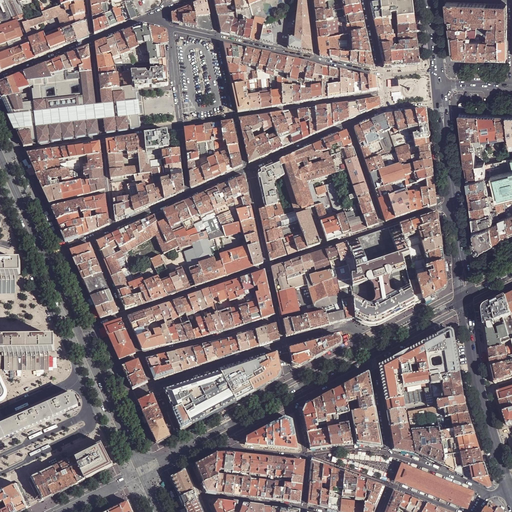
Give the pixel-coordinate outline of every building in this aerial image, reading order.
[(4,0),(0,0),(0,20),(2,27),(14,22),(4,0)] [(17,0),(4,0),(14,22),(17,21),(25,19),(18,2),(17,0)] [(122,3),(121,0),(110,0),(111,3),(113,11),(117,9),(119,8),(118,5),(122,3)] [(205,0),(199,2),(193,5),(195,13),(195,15),(195,18),(209,16),(205,0)] [(233,0),(234,1),(234,2),(235,6),(236,12),(236,13),(245,12),(244,10),(250,8),(249,5),(246,0),(233,0)] [(305,0),(300,0),(298,0),(297,12),(308,15),(307,11),(306,2),(305,0)] [(314,7),(315,12),(325,11),(325,12),(329,11),(328,1),(324,2),(323,0),(315,0),(313,0),(314,7)] [(334,0),(328,1),(329,11),(332,11),(336,10),(343,8),(360,5),(359,0),(334,0)] [(391,19),(390,15),(396,14),(397,19),(399,18),(414,17),(413,10),(411,0),(403,0),(370,4),(374,21),(390,19),(391,19)] [(136,17),(134,9),(130,1),(125,2),(125,4),(126,6),(130,20),(133,19),(136,17)] [(84,8),(83,2),(74,3),(75,6),(71,6),(70,3),(67,4),(64,5),(66,12),(71,10),(73,16),(73,17),(85,14),(84,8)] [(448,13),(448,18),(467,19),(467,21),(469,21),(471,21),(472,21),(472,22),(486,22),(487,4),(463,3),(446,2),(448,13)] [(112,27),(118,25),(113,11),(111,3),(109,3),(107,4),(106,4),(102,5),(91,8),(92,13),(93,21),(93,23),(106,18),(109,28),(112,27)] [(507,4),(487,4),(486,22),(486,24),(494,24),(494,28),(489,28),(488,36),(498,37),(507,37),(507,31),(507,13),(507,4)] [(23,24),(27,36),(28,37),(30,36),(32,35),(29,28),(58,17),(62,28),(71,25),(69,19),(66,12),(64,5),(61,6),(44,12),(42,13),(44,19),(27,23),(23,24)] [(179,24),(183,25),(183,18),(190,16),(190,15),(191,15),(192,15),(192,13),(195,13),(193,5),(171,14),(172,23),(179,24)] [(361,9),(360,5),(343,8),(345,17),(362,14),(361,9)] [(226,6),(215,8),(217,13),(218,18),(228,17),(227,14),(228,14),(227,13),(227,9),(226,7),(226,6)] [(250,8),(244,10),(245,12),(245,18),(246,21),(253,22),(254,20),(250,8)] [(124,22),(120,10),(117,11),(117,9),(113,11),(118,25),(122,23),(124,22)] [(315,19),(316,24),(326,22),(326,21),(334,19),(332,11),(329,11),(325,12),(325,11),(315,12),(315,19)] [(245,12),(236,13),(237,20),(238,22),(239,22),(242,23),(242,18),(245,18),(245,12)] [(288,38),(288,49),(294,50),(300,52),(302,37),(311,38),(309,27),(308,15),(297,12),(294,38),(288,38)] [(25,19),(27,23),(44,19),(42,13),(25,19)] [(228,17),(218,18),(221,34),(226,35),(229,36),(232,21),(236,22),(238,22),(237,20),(236,13),(227,13),(228,14),(227,14),(228,17)] [(71,18),(69,19),(71,25),(76,23),(77,26),(86,23),(85,18),(85,14),(73,17),(71,18)] [(317,35),(318,39),(328,38),(328,39),(366,31),(365,25),(363,18),(362,14),(345,17),(338,19),(334,19),(326,21),(326,22),(316,24),(316,26),(317,35)] [(191,27),(197,28),(195,18),(195,15),(192,15),(191,15),(190,15),(190,16),(183,18),(183,25),(191,27)] [(205,30),(211,32),(212,32),(213,31),(209,16),(195,18),(197,28),(205,30)] [(399,21),(401,21),(402,26),(415,25),(414,20),(414,17),(399,18),(399,21)] [(106,18),(93,23),(94,35),(103,31),(109,28),(106,18)] [(239,26),(237,37),(241,38),(243,39),(246,23),(246,22),(246,21),(245,18),(242,18),(242,23),(239,22),(239,26)] [(264,20),(254,18),(254,20),(253,22),(249,40),(260,42),(263,26),(264,20)] [(467,19),(448,18),(449,22),(449,26),(467,27),(467,21),(467,19)] [(375,25),(376,30),(391,28),(390,19),(374,21),(375,25)] [(0,45),(7,43),(22,38),(23,37),(17,21),(14,22),(2,27),(0,27),(0,45)] [(27,36),(23,24),(17,21),(23,37),(27,36)] [(232,21),(229,36),(233,36),(237,37),(239,26),(236,25),(236,22),(232,21)] [(253,22),(246,21),(246,22),(246,23),(243,39),(247,39),(249,40),(253,22)] [(467,21),(467,27),(449,26),(450,30),(450,35),(467,35),(468,36),(471,36),(476,36),(476,28),(472,27),(472,30),(470,30),(471,26),(469,25),(469,21),(467,21)] [(87,37),(86,23),(77,26),(72,28),(77,41),(83,39),(87,37)] [(263,26),(260,42),(266,44),(272,45),(273,37),(266,36),(266,25),(264,24),(263,26)] [(415,29),(415,25),(402,26),(397,27),(398,36),(416,33),(415,29)] [(73,43),(77,41),(72,28),(62,31),(67,45),(73,43)] [(152,28),(149,28),(150,29),(152,46),(164,44),(167,44),(166,31),(157,29),(152,28)] [(377,34),(378,38),(392,36),(391,28),(376,30),(377,34)] [(476,28),(476,36),(480,36),(480,40),(488,41),(488,36),(489,28),(486,28),(476,28)] [(61,29),(48,34),(50,37),(56,34),(56,33),(62,30),(61,29)] [(152,46),(150,29),(145,29),(141,29),(138,29),(134,30),(132,31),(144,63),(165,60),(164,47),(153,48),(152,46)] [(60,48),(67,45),(62,31),(62,30),(56,33),(56,34),(50,37),(48,34),(45,35),(44,35),(46,41),(51,52),(60,48)] [(122,34),(129,51),(133,64),(144,63),(132,31),(132,30),(127,32),(122,34)] [(367,36),(366,31),(328,39),(330,52),(340,53),(350,53),(359,54),(364,54),(371,54),(370,49),(367,36)] [(416,37),(416,33),(398,36),(399,44),(417,42),(416,37)] [(44,34),(40,35),(44,45),(46,54),(51,52),(46,41),(44,35),(45,35),(44,34)] [(133,64),(129,51),(122,34),(117,36),(113,38),(120,56),(123,66),(125,73),(131,72),(136,71),(133,64)] [(43,55),(46,54),(44,45),(40,35),(37,37),(31,39),(29,40),(30,42),(30,44),(36,58),(43,55)] [(467,57),(467,40),(467,35),(450,35),(451,39),(453,57),(458,57),(467,57)] [(379,43),(379,47),(393,45),(394,45),(395,45),(394,36),(392,36),(378,38),(379,43)] [(302,37),(300,52),(305,53),(313,54),(311,38),(302,37)] [(507,37),(498,37),(498,41),(499,59),(507,59),(507,47),(507,37)] [(9,48),(23,42),(22,38),(7,43),(9,48)] [(110,39),(105,40),(111,56),(112,58),(120,56),(113,38),(110,39)] [(326,57),(330,58),(330,52),(328,39),(328,38),(318,39),(319,45),(320,56),(322,56),(326,57)] [(110,56),(111,56),(105,40),(100,43),(95,45),(97,57),(110,56)] [(473,58),(479,58),(480,40),(476,40),(471,40),(467,40),(467,57),(473,58)] [(488,41),(480,40),(479,58),(483,58),(486,58),(488,41)] [(499,59),(498,41),(488,41),(486,58),(493,58),(499,59)] [(20,45),(24,44),(23,42),(9,48),(10,51),(21,47),(20,45)] [(417,42),(399,44),(399,48),(394,49),(395,54),(403,53),(418,51),(417,46),(417,42)] [(0,45),(0,55),(10,51),(9,48),(7,43),(0,45)] [(30,44),(21,48),(27,62),(32,59),(36,58),(30,44)] [(223,44),(226,58),(233,60),(232,46),(227,45),(223,44)] [(392,67),(390,55),(390,54),(395,54),(394,49),(394,48),(393,48),(393,45),(379,47),(381,52),(384,68),(387,68),(392,67)] [(21,47),(10,51),(16,66),(22,64),(27,62),(21,48),(21,47)] [(84,50),(77,52),(82,63),(90,60),(89,52),(88,48),(84,50)] [(241,48),(238,48),(239,61),(241,61),(243,62),(246,49),(241,48)] [(250,50),(246,49),(243,62),(242,68),(250,69),(254,51),(250,50)] [(10,51),(0,55),(0,69),(1,72),(10,69),(16,66),(10,51)] [(258,52),(254,51),(250,69),(259,68),(262,53),(258,52)] [(418,51),(403,53),(405,66),(420,65),(419,57),(418,54),(418,51)] [(72,54),(67,56),(73,70),(76,69),(79,69),(83,68),(82,63),(77,52),(72,54)] [(337,60),(340,61),(340,53),(330,52),(330,58),(337,60)] [(267,71),(271,55),(266,54),(262,53),(259,68),(258,72),(261,72),(266,74),(267,71)] [(346,62),(350,63),(350,53),(340,53),(340,61),(346,62)] [(356,64),(359,65),(359,54),(350,53),(350,63),(356,64)] [(405,66),(403,53),(395,54),(390,54),(390,55),(392,67),(399,67),(405,66)] [(373,63),(371,54),(364,54),(366,66),(368,67),(374,68),(373,63)] [(274,56),(271,55),(267,71),(266,74),(269,75),(274,76),(279,57),(274,56)] [(64,58),(61,59),(66,72),(73,70),(67,56),(64,58)] [(98,64),(98,70),(115,67),(114,65),(113,65),(110,56),(97,57),(98,64)] [(120,56),(112,58),(114,65),(115,67),(120,66),(123,66),(120,56)] [(282,58),(279,57),(274,76),(277,77),(282,78),(283,79),(284,75),(288,59),(282,58)] [(243,62),(241,61),(239,61),(233,60),(226,58),(227,62),(228,64),(239,67),(242,68),(243,62)] [(56,61),(52,62),(57,74),(66,72),(61,59),(56,61)] [(291,60),(288,59),(284,75),(288,76),(287,80),(290,81),(294,60),(291,60)] [(91,66),(90,60),(82,63),(83,68),(79,69),(79,72),(80,72),(80,75),(91,73),(91,66)] [(144,63),(133,64),(136,71),(131,72),(132,86),(134,86),(134,88),(167,87),(168,86),(167,72),(165,60),(144,63)] [(297,61),(294,60),(290,81),(292,81),(297,83),(297,81),(298,77),(299,73),(301,62),(297,61)] [(48,64),(46,65),(50,76),(57,74),(52,62),(48,64)] [(305,63),(301,62),(299,73),(306,75),(308,63),(305,63)] [(312,64),(308,63),(306,75),(305,80),(312,82),(312,81),(316,65),(312,64)] [(229,72),(230,76),(245,75),(247,74),(246,69),(242,68),(239,67),(228,64),(229,72)] [(30,88),(19,90),(21,95),(46,90),(54,89),(71,88),(79,87),(80,93),(93,91),(93,86),(92,77),(91,73),(80,75),(80,72),(79,72),(77,72),(76,69),(73,70),(66,72),(57,74),(50,76),(46,65),(33,70),(24,74),(27,82),(30,88)] [(316,65),(312,81),(317,82),(319,83),(322,83),(322,77),(321,67),(318,66),(316,65)] [(99,74),(99,77),(116,74),(115,67),(98,70),(99,74)] [(334,69),(329,68),(329,79),(332,80),(340,81),(340,80),(340,71),(334,69)] [(258,80),(270,78),(269,75),(266,74),(261,72),(258,72),(257,71),(257,72),(258,79),(258,80)] [(125,73),(123,73),(124,87),(131,86),(132,86),(131,72),(125,73)] [(306,75),(299,73),(298,77),(300,77),(299,82),(297,81),(297,83),(301,84),(301,85),(304,86),(305,80),(306,75)] [(19,76),(14,78),(18,90),(19,90),(30,88),(27,82),(24,74),(19,76)] [(101,91),(119,88),(118,74),(116,74),(99,77),(100,86),(101,91)] [(232,82),(232,86),(246,84),(245,81),(246,81),(245,75),(230,76),(232,82)] [(274,76),(269,75),(270,78),(271,92),(278,91),(277,77),(274,76)] [(363,76),(360,75),(361,83),(362,93),(369,92),(368,77),(363,76)] [(379,90),(377,79),(372,78),(368,77),(369,92),(379,90)] [(21,95),(19,90),(18,90),(14,78),(10,79),(7,80),(13,97),(21,95)] [(271,92),(270,78),(258,80),(259,93),(271,92)] [(292,87),(292,81),(290,81),(287,80),(283,79),(282,78),(282,87),(292,87)] [(246,81),(245,81),(246,84),(247,94),(252,93),(252,96),(259,95),(259,93),(258,80),(258,79),(253,80),(246,81)] [(0,95),(2,99),(4,99),(13,97),(7,80),(2,83),(0,83),(0,95)] [(318,86),(317,86),(317,82),(312,81),(312,82),(311,87),(311,88),(311,90),(310,101),(316,100),(322,99),(322,84),(322,83),(319,83),(318,86)] [(246,84),(232,86),(235,98),(238,113),(250,111),(247,94),(246,84)] [(310,101),(311,90),(304,90),(304,86),(301,85),(301,88),(300,103),(305,102),(310,101)] [(335,97),(341,96),(340,85),(332,86),(331,86),(329,86),(328,86),(327,87),(328,99),(335,97)] [(102,96),(101,96),(101,97),(102,102),(103,109),(103,112),(104,118),(104,123),(105,130),(106,130),(115,128),(118,128),(119,128),(126,127),(128,126),(130,126),(135,125),(137,125),(136,117),(136,115),(134,105),(134,102),(133,94),(132,92),(131,86),(124,87),(119,88),(101,91),(102,96)] [(289,105),(292,104),(292,87),(282,87),(282,91),(283,106),(289,105)] [(296,103),(300,103),(301,88),(292,87),(292,104),(296,103)] [(13,97),(4,99),(7,105),(11,114),(18,130),(19,133),(21,137),(23,142),(24,143),(29,142),(36,141),(39,141),(44,140),(48,139),(51,139),(56,138),(61,137),(63,137),(69,136),(73,135),(76,135),(81,134),(86,133),(88,133),(98,131),(97,123),(97,118),(96,112),(96,109),(95,104),(94,95),(93,91),(80,93),(80,95),(72,96),(71,88),(54,89),(55,98),(47,99),(46,90),(21,95),(13,97)] [(283,106),(282,91),(278,91),(271,92),(272,107),(278,106),(283,106)] [(272,107),(271,92),(259,93),(259,95),(261,109),(267,108),(272,107)] [(261,109),(259,95),(252,96),(252,93),(247,94),(250,111),(257,110),(261,109)] [(365,101),(367,112),(374,108),(380,106),(379,98),(365,101)] [(357,102),(360,115),(364,113),(367,112),(365,101),(357,102)] [(347,103),(349,120),(355,117),(360,115),(357,102),(347,103)] [(337,105),(339,124),(344,122),(349,120),(347,103),(337,105)] [(321,107),(315,108),(316,121),(317,133),(323,131),(328,129),(327,116),(326,107),(321,107)] [(303,110),(298,111),(299,120),(305,120),(306,123),(309,122),(309,121),(308,109),(303,110)] [(425,110),(414,111),(416,122),(417,122),(418,126),(427,125),(426,117),(425,110)] [(288,112),(290,119),(293,118),(294,121),(293,121),(293,123),(295,122),(296,126),(300,124),(299,120),(298,111),(293,112),(288,112)] [(410,112),(404,113),(409,136),(417,135),(416,128),(418,128),(418,126),(417,122),(416,122),(414,111),(410,112)] [(285,113),(283,113),(288,127),(290,126),(292,125),(290,119),(288,112),(285,113)] [(275,128),(276,132),(277,135),(283,148),(288,146),(293,144),(288,129),(288,127),(283,113),(278,114),(270,115),(275,128)] [(409,149),(407,142),(410,141),(409,136),(404,113),(399,113),(394,114),(399,131),(390,134),(391,136),(395,149),(396,152),(399,164),(400,164),(402,163),(412,160),(411,160),(410,157),(409,149)] [(465,113),(460,113),(460,119),(462,135),(463,137),(473,136),(470,114),(465,113)] [(389,131),(390,134),(399,131),(394,114),(390,114),(384,115),(389,128),(390,130),(389,131)] [(474,114),(470,114),(473,136),(473,138),(482,137),(479,114),(474,114)] [(486,114),(479,114),(482,137),(482,139),(485,139),(500,137),(497,114),(495,114),(486,114)] [(501,114),(497,114),(500,137),(510,135),(507,115),(501,114)] [(264,116),(258,117),(263,129),(264,132),(265,132),(275,128),(270,115),(264,116)] [(376,118),(371,121),(377,136),(389,131),(390,130),(389,128),(384,115),(376,118)] [(135,125),(130,126),(131,130),(140,128),(139,116),(136,117),(137,125),(135,125)] [(240,120),(243,135),(251,134),(263,129),(258,117),(254,118),(249,119),(243,120),(240,120)] [(228,122),(221,123),(223,139),(224,147),(227,147),(231,146),(238,145),(236,138),(233,121),(228,122)] [(313,135),(317,133),(316,121),(309,121),(309,122),(310,136),(313,135)] [(366,123),(359,126),(368,147),(361,148),(362,153),(365,160),(384,153),(385,153),(380,142),(377,136),(371,121),(366,123)] [(300,124),(303,139),(307,138),(310,136),(309,122),(306,123),(300,124)] [(223,139),(221,123),(217,124),(212,124),(214,141),(223,139)] [(208,125),(204,126),(206,142),(214,141),(212,124),(208,125)] [(299,141),(303,139),(300,124),(296,126),(295,126),(294,127),(293,127),(291,128),(288,129),(293,144),(299,141)] [(427,125),(418,126),(418,128),(416,128),(417,135),(409,136),(410,141),(414,141),(415,147),(415,148),(418,148),(429,146),(429,141),(427,129),(427,125)] [(199,127),(195,127),(197,142),(198,154),(198,156),(199,159),(206,156),(207,155),(207,151),(206,142),(204,126),(199,127)] [(357,127),(354,128),(357,138),(361,148),(368,147),(359,126),(357,127)] [(190,128),(184,129),(185,136),(186,144),(197,142),(195,127),(190,128)] [(275,128),(265,132),(266,135),(266,136),(276,132),(275,128)] [(342,134),(338,135),(343,148),(348,146),(352,145),(346,131),(342,134)] [(380,142),(385,153),(384,153),(385,155),(386,155),(396,152),(395,149),(391,136),(390,134),(389,131),(377,136),(380,142)] [(162,132),(157,133),(159,149),(169,148),(168,142),(167,132),(162,132)] [(264,132),(253,137),(254,140),(266,135),(265,132),(264,132)] [(19,133),(18,134),(24,147),(30,146),(29,142),(24,143),(23,142),(21,137),(19,133)] [(150,134),(144,135),(146,149),(146,150),(158,149),(159,149),(157,133),(150,134)] [(245,143),(249,163),(257,160),(260,158),(257,150),(258,149),(254,140),(253,137),(251,134),(243,135),(245,143)] [(141,136),(137,136),(139,154),(139,155),(142,155),(142,149),(146,149),(144,135),(141,136)] [(266,135),(254,140),(258,149),(257,150),(260,158),(268,155),(274,152),(268,139),(266,136),(266,135)] [(277,135),(268,139),(274,152),(279,150),(283,148),(277,135)] [(330,139),(323,142),(327,152),(327,154),(335,173),(346,170),(343,163),(345,162),(348,161),(344,150),(343,148),(338,135),(330,139)] [(132,137),(126,138),(128,152),(128,154),(128,156),(128,159),(139,158),(139,155),(139,154),(137,136),(132,137)] [(464,149),(475,147),(473,138),(473,136),(463,137),(464,149)] [(482,137),(473,138),(475,147),(475,151),(484,149),(483,144),(482,139),(482,137)] [(120,139),(116,140),(117,152),(117,155),(122,155),(128,154),(128,152),(126,138),(120,139)] [(223,139),(214,141),(216,151),(220,149),(224,147),(223,139)] [(112,140),(107,141),(107,148),(108,155),(117,155),(117,152),(116,140),(112,140)] [(206,142),(207,151),(213,150),(214,152),(216,151),(214,141),(206,142)] [(96,143),(91,144),(92,156),(101,154),(101,151),(100,142),(96,143)] [(197,142),(186,144),(187,150),(187,156),(198,154),(197,142)] [(317,144),(312,146),(315,153),(321,152),(327,152),(323,142),(317,144)] [(87,144),(83,145),(84,157),(85,157),(92,156),(91,144),(87,144)] [(78,146),(75,146),(77,158),(84,157),(83,145),(78,146)] [(231,148),(228,149),(228,151),(230,157),(240,154),(238,148),(238,145),(231,146),(231,148)] [(71,147),(68,147),(70,159),(77,158),(75,146),(71,147)] [(299,152),(296,154),(299,165),(302,164),(303,165),(305,173),(307,172),(310,181),(311,181),(335,174),(335,173),(327,154),(327,152),(321,152),(315,153),(312,146),(308,148),(299,152)] [(429,146),(418,148),(420,155),(430,153),(430,149),(429,146)] [(64,148),(61,148),(63,160),(70,159),(68,147),(64,148)] [(415,147),(409,149),(410,157),(420,155),(418,148),(415,148),(415,147)] [(465,158),(466,164),(477,163),(477,162),(476,157),(475,151),(475,147),(464,149),(465,158)] [(61,148),(51,150),(53,161),(59,161),(63,160),(61,148)] [(159,149),(158,149),(159,154),(148,155),(149,162),(161,160),(160,152),(162,151),(169,151),(169,149),(169,148),(159,149)] [(161,160),(163,160),(164,160),(180,157),(180,153),(179,149),(169,151),(162,151),(160,152),(161,160)] [(221,153),(220,149),(216,151),(214,152),(214,154),(216,153),(216,154),(218,154),(219,158),(222,157),(221,153)] [(350,149),(344,150),(348,161),(356,158),(355,153),(353,149),(350,149)] [(476,157),(485,156),(484,149),(475,151),(476,157)] [(42,152),(27,154),(29,159),(32,165),(53,161),(51,150),(42,152)] [(213,150),(207,151),(207,155),(206,156),(213,179),(217,177),(221,176),(216,159),(214,154),(214,152),(213,150)] [(223,157),(227,173),(230,171),(233,170),(230,157),(228,151),(221,153),(222,157),(223,157)] [(385,155),(380,157),(384,169),(399,164),(396,152),(386,155),(385,155)] [(214,154),(216,159),(221,176),(224,174),(227,173),(223,157),(222,157),(219,158),(218,154),(216,154),(216,153),(214,154)] [(412,160),(413,164),(421,162),(431,160),(431,155),(430,153),(420,155),(410,157),(411,160),(412,160)] [(92,156),(85,157),(87,168),(84,169),(85,172),(103,170),(102,161),(101,154),(92,156)] [(117,155),(108,155),(108,158),(110,169),(110,171),(124,169),(125,177),(125,176),(134,176),(143,175),(151,173),(151,169),(150,166),(149,162),(148,155),(147,154),(146,154),(144,154),(142,155),(139,155),(139,158),(140,166),(124,168),(122,155),(117,155)] [(198,154),(187,156),(188,159),(188,163),(194,161),(199,159),(198,156),(198,154)] [(240,154),(230,157),(233,170),(238,168),(242,166),(240,154)] [(283,159),(279,161),(279,162),(284,175),(283,176),(284,176),(294,210),(296,209),(297,212),(307,208),(314,206),(315,206),(315,205),(318,204),(317,199),(311,181),(310,181),(307,172),(305,173),(303,165),(300,166),(299,165),(296,154),(283,159)] [(206,156),(199,159),(201,167),(205,182),(210,180),(213,179),(206,156)] [(511,169),(511,156),(502,158),(503,160),(486,163),(487,172),(487,173),(487,176),(491,175),(511,169)] [(63,160),(59,161),(53,161),(32,165),(33,169),(36,175),(70,170),(70,171),(84,169),(87,168),(85,157),(84,157),(77,158),(70,159),(63,160)] [(180,157),(164,160),(165,167),(181,165),(180,160),(180,157)] [(367,167),(369,173),(384,169),(380,157),(365,162),(367,167)] [(368,194),(361,173),(358,164),(356,158),(348,161),(345,162),(347,170),(356,194),(357,198),(368,194)] [(161,160),(149,162),(150,166),(151,169),(158,168),(163,167),(165,167),(164,160),(163,160),(161,160)] [(421,162),(413,164),(415,173),(432,168),(432,167),(432,166),(431,160),(421,162)] [(194,161),(188,163),(189,169),(189,174),(194,171),(196,170),(194,161)] [(486,163),(486,161),(477,162),(477,163),(478,174),(478,175),(487,173),(487,172),(486,163)] [(278,205),(276,198),(278,197),(277,193),(275,193),(273,182),(276,180),(275,178),(280,177),(280,178),(284,176),(283,176),(284,175),(279,162),(269,167),(261,171),(258,176),(262,191),(265,208),(278,205)] [(466,164),(467,177),(473,176),(477,175),(478,175),(478,174),(477,163),(466,164)] [(372,182),(375,190),(390,186),(405,181),(404,177),(403,167),(403,166),(400,167),(400,164),(399,164),(384,169),(369,173),(372,182)] [(165,167),(166,174),(172,173),(182,171),(181,167),(181,165),(165,167)] [(196,170),(194,171),(198,186),(202,184),(205,182),(201,167),(196,170)] [(154,186),(161,184),(160,180),(159,175),(158,168),(151,169),(151,173),(154,186)] [(413,184),(416,182),(419,182),(426,179),(433,177),(433,172),(432,168),(415,173),(413,174),(411,175),(404,177),(405,181),(405,186),(413,184)] [(70,170),(36,175),(41,186),(43,190),(51,188),(50,184),(59,182),(63,181),(73,179),(73,178),(85,177),(85,172),(84,169),(70,171),(70,170)] [(124,169),(110,171),(110,175),(111,179),(125,177),(124,169)] [(511,169),(491,175),(493,183),(494,183),(495,192),(497,201),(503,199),(511,197),(511,196),(511,169)] [(182,171),(172,173),(173,178),(173,184),(175,184),(176,195),(178,194),(184,192),(183,185),(182,171)] [(190,181),(191,189),(198,186),(194,171),(189,174),(190,181)] [(151,173),(143,175),(150,207),(155,205),(158,203),(154,186),(151,173)] [(87,195),(98,192),(95,181),(104,180),(103,177),(103,175),(90,176),(91,181),(89,181),(81,183),(84,195),(87,195)] [(143,175),(134,176),(136,182),(135,182),(136,184),(139,197),(131,200),(131,202),(133,210),(135,213),(139,211),(146,208),(150,207),(143,175)] [(235,180),(240,197),(248,193),(247,186),(244,176),(240,178),(235,180)] [(487,184),(486,176),(478,178),(474,179),(468,180),(468,185),(469,189),(487,184)] [(433,177),(426,179),(427,189),(428,192),(435,191),(434,183),(433,177)] [(173,178),(160,180),(161,184),(165,200),(171,197),(176,195),(175,184),(173,184),(173,178)] [(73,179),(63,181),(64,183),(59,184),(59,182),(50,184),(51,188),(43,190),(44,193),(45,196),(60,192),(59,186),(60,186),(69,184),(74,183),(73,179)] [(426,179),(419,182),(420,189),(427,189),(426,179)] [(104,180),(95,181),(98,192),(105,190),(105,187),(104,180)] [(231,182),(228,183),(233,200),(240,197),(235,180),(231,182)] [(338,181),(316,188),(317,195),(328,191),(340,187),(338,181)] [(405,181),(390,186),(393,195),(396,195),(396,197),(407,193),(405,186),(405,181)] [(69,184),(72,198),(77,197),(84,195),(81,183),(81,182),(74,183),(69,184)] [(221,186),(216,188),(220,196),(222,195),(227,206),(227,207),(234,203),(233,200),(228,183),(221,186)] [(489,193),(495,192),(494,183),(493,183),(487,184),(489,193)] [(60,192),(62,201),(68,199),(72,198),(69,184),(60,186),(59,186),(60,192)] [(133,185),(133,184),(127,185),(130,197),(131,200),(139,197),(136,184),(133,185)] [(154,186),(158,203),(162,201),(165,200),(161,184),(154,186)] [(489,193),(487,184),(469,189),(469,194),(470,198),(489,193)] [(377,196),(378,200),(388,197),(393,195),(390,186),(375,190),(377,196)] [(328,191),(335,213),(343,210),(342,209),(347,207),(340,187),(328,191)] [(211,191),(206,193),(214,211),(227,206),(222,195),(220,196),(216,188),(211,191)] [(418,189),(419,191),(414,192),(416,211),(421,210),(423,209),(420,189),(418,189)] [(427,189),(420,189),(423,209),(427,208),(429,207),(428,192),(427,189)] [(435,191),(428,192),(429,207),(436,205),(435,196),(435,191)] [(60,192),(45,196),(49,204),(57,202),(62,201),(60,192)] [(414,192),(407,193),(410,214),(413,212),(416,211),(414,192)] [(214,211),(206,193),(199,196),(192,199),(200,217),(214,211)] [(240,197),(243,205),(244,209),(251,207),(250,202),(249,198),(248,193),(240,197)] [(388,197),(395,218),(405,215),(410,214),(407,193),(396,197),(396,195),(393,195),(388,197)] [(470,202),(471,207),(489,203),(490,203),(490,202),(489,193),(470,198),(470,202)] [(368,194),(357,198),(359,203),(359,204),(360,207),(371,203),(370,199),(368,194)] [(105,195),(93,198),(94,203),(106,200),(106,197),(105,195)] [(128,197),(113,200),(114,204),(114,208),(124,204),(129,203),(128,197)] [(240,197),(233,200),(234,203),(236,208),(243,205),(240,197)] [(381,207),(386,222),(389,220),(395,218),(388,197),(378,200),(381,207)] [(511,202),(511,197),(503,199),(507,216),(511,214),(511,202)] [(89,199),(84,200),(86,212),(91,211),(91,212),(96,211),(94,203),(93,198),(89,199)] [(320,198),(317,199),(318,204),(315,205),(315,206),(314,206),(319,218),(326,216),(322,203),(320,198)] [(187,201),(184,202),(191,218),(194,225),(198,234),(201,233),(200,230),(205,228),(201,219),(200,217),(192,199),(187,201)] [(497,201),(495,201),(497,211),(499,219),(499,220),(507,216),(503,199),(497,201)] [(52,208),(52,209),(55,216),(57,221),(65,217),(78,214),(81,213),(83,213),(86,212),(84,200),(52,208)] [(106,200),(94,203),(96,211),(98,210),(107,208),(106,204),(106,200)] [(491,212),(497,211),(495,201),(490,202),(490,203),(489,203),(491,212)] [(124,204),(126,217),(132,215),(135,213),(133,210),(131,202),(129,203),(124,204)] [(179,205),(175,207),(182,222),(191,218),(184,202),(179,205)] [(234,203),(227,207),(230,212),(235,224),(240,223),(237,211),(236,210),(236,208),(234,203)] [(373,208),(371,203),(360,207),(359,204),(359,203),(355,205),(357,212),(361,210),(363,217),(364,217),(375,213),(373,208)] [(472,217),(491,212),(489,203),(471,207),(471,212),(472,217)] [(124,204),(114,208),(114,212),(116,222),(120,220),(126,217),(124,204)] [(262,223),(284,216),(280,204),(278,205),(265,208),(259,210),(260,217),(262,223)] [(361,230),(367,228),(364,217),(363,217),(360,218),(357,212),(355,205),(352,206),(347,207),(342,209),(343,210),(344,214),(351,233),(361,230)] [(227,206),(214,211),(216,213),(217,218),(230,212),(227,207),(227,206)] [(168,209),(164,211),(167,219),(170,227),(174,226),(182,222),(175,207),(168,209)] [(251,207),(244,209),(238,211),(237,211),(240,223),(254,219),(252,211),(251,207)] [(107,208),(98,210),(99,212),(91,214),(91,219),(97,217),(108,215),(107,211),(107,208)] [(82,227),(84,234),(87,233),(89,232),(86,220),(91,219),(91,214),(91,212),(91,211),(86,212),(83,213),(84,217),(85,220),(81,221),(82,227)] [(158,214),(154,216),(157,221),(158,223),(167,219),(164,211),(158,214)] [(214,211),(200,217),(201,219),(216,213),(214,211)] [(298,214),(296,215),(298,222),(302,232),(303,235),(308,248),(315,246),(320,244),(308,211),(298,214)] [(497,211),(491,212),(492,221),(499,219),(497,211)] [(230,212),(217,218),(221,227),(223,227),(235,224),(230,212)] [(275,223),(281,221),(283,228),(298,222),(296,215),(295,212),(284,216),(262,223),(263,229),(264,234),(277,229),(275,223)] [(437,212),(420,218),(423,227),(439,222),(438,214),(437,212)] [(482,225),(492,221),(491,212),(472,217),(473,222),(473,228),(482,225)] [(216,213),(201,219),(205,228),(207,231),(208,234),(223,228),(223,227),(221,227),(217,218),(216,213)] [(375,213),(364,217),(367,228),(378,224),(377,218),(375,213)] [(65,217),(57,221),(58,223),(60,228),(68,224),(80,221),(79,218),(78,214),(65,217)] [(347,235),(351,233),(344,214),(336,217),(343,236),(347,235)] [(108,215),(97,217),(98,229),(103,227),(110,224),(108,215)] [(150,218),(148,219),(151,226),(157,221),(154,216),(150,218)] [(499,220),(499,222),(502,238),(507,235),(510,234),(507,216),(499,220)] [(91,219),(86,220),(89,232),(92,232),(94,231),(98,229),(97,217),(91,219)] [(320,222),(327,241),(337,238),(343,236),(336,217),(320,222)] [(191,218),(182,222),(183,227),(184,229),(194,225),(191,218)] [(410,221),(413,232),(418,230),(418,229),(423,227),(420,218),(414,220),(410,221)] [(170,227),(167,219),(158,223),(157,221),(151,226),(145,230),(139,234),(140,237),(135,240),(131,242),(126,245),(119,248),(120,249),(121,251),(123,255),(156,236),(164,254),(174,250),(179,247),(176,240),(172,232),(170,227)] [(144,220),(141,222),(145,230),(151,226),(148,219),(144,220)] [(254,219),(240,223),(245,238),(257,234),(255,228),(254,222),(254,219)] [(68,224),(60,228),(61,231),(63,234),(69,230),(76,229),(82,227),(81,221),(80,221),(68,224)] [(404,223),(399,225),(400,228),(404,238),(409,236),(414,234),(413,232),(410,221),(404,223)] [(132,226),(130,227),(135,240),(140,237),(139,234),(145,230),(141,222),(139,223),(132,226)] [(265,240),(266,245),(280,240),(283,239),(293,235),(302,232),(298,222),(283,228),(277,229),(264,234),(265,240)] [(423,227),(418,229),(418,230),(419,236),(421,243),(440,237),(440,234),(439,226),(439,222),(423,227)] [(499,222),(490,225),(494,242),(499,239),(502,238),(499,222)] [(221,238),(215,239),(217,248),(220,255),(222,262),(226,276),(240,271),(254,266),(248,247),(247,243),(245,238),(240,223),(235,224),(223,227),(223,228),(225,237),(237,234),(242,248),(239,249),(226,253),(221,238)] [(194,225),(184,229),(187,236),(189,236),(190,237),(198,234),(194,225)] [(351,241),(349,242),(350,245),(359,242),(367,265),(397,255),(389,232),(400,228),(399,225),(391,228),(379,232),(369,235),(359,238),(351,241)] [(494,242),(490,225),(483,227),(474,230),(474,236),(476,247),(477,249),(478,249),(480,249),(485,246),(494,242)] [(76,229),(78,236),(81,235),(84,234),(82,227),(76,229)] [(127,228),(125,229),(131,242),(135,240),(130,227),(127,228)] [(176,230),(172,232),(176,240),(187,236),(184,229),(183,227),(176,230)] [(223,228),(208,234),(211,240),(215,239),(221,238),(225,237),(223,228)] [(352,258),(354,264),(355,270),(356,274),(353,275),(350,275),(351,296),(352,296),(352,299),(353,319),(354,319),(363,324),(368,325),(372,325),(377,325),(381,323),(405,310),(415,305),(409,283),(406,270),(402,257),(410,254),(407,248),(404,238),(400,228),(389,232),(397,255),(367,265),(359,242),(350,245),(350,247),(348,247),(352,258)] [(64,236),(66,240),(73,238),(78,236),(76,229),(69,230),(63,234),(64,236)] [(122,231),(119,232),(126,245),(131,242),(125,229),(122,231)] [(206,232),(211,250),(217,248),(215,239),(211,240),(208,234),(207,231),(205,231),(206,232)] [(116,233),(112,235),(116,241),(118,246),(119,248),(126,245),(119,232),(116,233)] [(198,234),(190,237),(193,245),(194,248),(194,249),(199,263),(200,265),(203,276),(208,274),(218,271),(216,264),(211,250),(206,232),(201,233),(198,234)] [(257,234),(245,238),(247,243),(250,242),(252,246),(259,244),(258,238),(257,234)] [(109,236),(106,238),(109,245),(116,241),(112,235),(109,236)] [(293,235),(283,239),(288,255),(294,253),(298,251),(293,238),(293,235)] [(303,235),(293,238),(298,251),(304,249),(308,248),(303,235)] [(187,236),(176,240),(179,247),(180,248),(193,245),(190,237),(189,236),(187,236)] [(409,236),(404,238),(407,248),(421,243),(419,236),(416,237),(415,236),(409,238),(409,236)] [(440,237),(421,243),(425,255),(442,249),(441,243),(440,237)] [(102,240),(97,242),(99,247),(101,252),(110,247),(109,245),(106,238),(102,240)] [(280,240),(266,245),(268,254),(270,260),(271,261),(286,256),(280,240)] [(116,241),(109,245),(110,247),(101,252),(103,257),(104,260),(114,255),(121,251),(120,249),(114,252),(113,249),(118,246),(116,241)] [(345,261),(352,258),(348,247),(348,245),(347,243),(341,245),(335,247),(340,259),(341,262),(345,261)] [(421,243),(407,248),(410,254),(411,259),(425,255),(421,243)] [(72,255),(74,259),(93,252),(90,244),(81,247),(70,251),(72,255)] [(259,244),(252,246),(248,247),(254,266),(257,265),(263,263),(262,258),(259,244)] [(340,259),(335,247),(330,248),(325,250),(329,263),(333,261),(340,259)] [(220,255),(217,248),(211,250),(216,264),(222,262),(220,255)] [(199,263),(194,249),(190,250),(189,250),(184,251),(190,269),(200,265),(199,263)] [(442,249),(425,255),(428,266),(443,261),(443,255),(442,249)] [(317,253),(310,255),(315,271),(330,265),(329,263),(325,250),(317,253)] [(123,255),(121,251),(114,255),(117,260),(124,257),(123,255)] [(76,262),(77,266),(97,260),(95,256),(93,252),(74,259),(76,262)] [(114,255),(104,260),(105,262),(107,268),(110,274),(111,277),(122,272),(119,265),(117,260),(114,255)] [(306,256),(300,258),(305,275),(307,285),(314,307),(325,312),(326,316),(329,326),(331,325),(339,323),(346,321),(342,302),(334,270),(332,270),(329,271),(316,274),(315,271),(310,255),(306,256)] [(413,263),(424,260),(426,267),(428,266),(425,255),(411,259),(413,263)] [(160,256),(151,260),(154,268),(156,267),(163,264),(160,256)] [(402,257),(406,270),(415,268),(413,263),(411,259),(402,257)] [(287,281),(298,277),(305,275),(300,258),(291,261),(284,264),(287,278),(287,281)] [(352,258),(345,261),(347,266),(348,265),(350,275),(353,275),(353,271),(355,270),(354,264),(352,258)] [(340,259),(333,261),(335,269),(342,267),(341,262),(340,259)] [(79,271),(80,273),(99,267),(98,264),(97,260),(77,266),(79,271)] [(423,269),(426,267),(424,260),(413,263),(415,268),(415,269),(415,271),(423,269)] [(428,266),(426,267),(426,269),(427,272),(428,275),(434,295),(444,289),(446,287),(446,285),(445,273),(443,261),(428,266)] [(0,276),(15,276),(21,276),(20,262),(15,262),(0,262),(0,276)] [(219,278),(226,276),(222,262),(216,264),(218,271),(208,274),(210,281),(219,278)] [(276,288),(277,293),(289,290),(289,286),(286,287),(284,279),(287,278),(284,264),(280,265),(272,268),(273,276),(276,288)] [(203,276),(200,265),(190,269),(196,286),(198,286),(206,283),(203,276)] [(330,265),(315,271),(316,274),(329,271),(332,270),(330,265)] [(342,302),(352,299),(352,296),(351,296),(350,275),(348,265),(347,266),(342,267),(335,269),(334,270),(342,302)] [(82,277),(83,279),(102,273),(101,270),(99,267),(80,273),(82,277)] [(181,268),(176,270),(177,273),(185,290),(190,288),(181,268)] [(415,268),(406,270),(409,283),(418,280),(417,278),(415,271),(415,269),(415,268)] [(423,269),(415,271),(417,278),(425,276),(423,269)] [(245,277),(240,279),(244,292),(245,297),(247,302),(248,304),(252,322),(257,321),(262,319),(259,306),(271,301),(269,290),(265,271),(259,273),(245,277)] [(112,278),(114,283),(118,292),(128,289),(127,287),(128,287),(127,285),(125,279),(122,272),(111,277),(112,278)] [(102,273),(83,279),(85,283),(86,287),(105,281),(103,277),(102,273)] [(177,273),(169,276),(170,278),(177,293),(185,290),(177,273)] [(307,285),(305,275),(298,277),(299,282),(288,286),(289,286),(289,290),(294,289),(307,285)] [(418,280),(423,301),(429,297),(434,295),(428,275),(425,276),(417,278),(418,280)] [(15,276),(0,276),(0,293),(16,293),(15,276)] [(158,276),(153,279),(162,298),(166,297),(167,296),(161,281),(158,276)] [(298,277),(287,281),(288,286),(299,282),(298,277)] [(170,278),(161,281),(167,296),(173,294),(177,293),(170,278)] [(153,279),(144,282),(152,301),(156,300),(162,298),(153,279)] [(235,281),(232,282),(237,299),(239,305),(247,302),(245,297),(244,292),(240,279),(235,281)] [(143,280),(128,285),(129,288),(131,291),(139,288),(142,293),(138,295),(142,305),(145,304),(150,302),(152,301),(144,282),(143,280)] [(409,283),(415,305),(420,302),(423,301),(418,280),(409,283)] [(105,281),(86,287),(89,293),(91,297),(109,291),(105,281)] [(229,299),(230,302),(237,299),(232,282),(227,284),(225,284),(229,299)] [(220,286),(216,287),(220,296),(218,297),(220,302),(229,299),(225,284),(220,286)] [(212,289),(209,290),(213,299),(214,304),(220,302),(218,297),(220,296),(216,287),(212,289)] [(128,289),(118,292),(120,297),(121,300),(133,296),(138,295),(142,293),(139,288),(131,291),(129,288),(128,289)] [(299,312),(294,289),(289,290),(277,293),(279,301),(281,312),(282,316),(299,312)] [(205,291),(202,292),(208,308),(213,307),(215,306),(214,304),(213,299),(209,290),(205,291)] [(93,302),(96,308),(114,302),(109,291),(91,297),(93,302)] [(198,294),(195,295),(201,311),(208,309),(208,308),(202,292),(198,294)] [(133,296),(137,306),(140,305),(142,305),(138,295),(133,296)] [(192,296),(188,297),(194,313),(201,311),(195,295),(192,296)] [(133,296),(121,300),(122,303),(125,310),(130,309),(137,306),(133,296)] [(184,298),(180,300),(186,314),(187,316),(194,314),(194,313),(188,297),(184,298)] [(499,301),(504,319),(511,316),(511,315),(506,297),(502,299),(499,301)] [(342,302),(346,321),(351,320),(353,319),(352,299),(342,302)] [(176,301),(173,302),(182,325),(189,322),(187,317),(187,316),(186,314),(180,300),(176,301)] [(271,301),(259,306),(262,319),(274,315),(272,307),(271,301)] [(495,303),(491,305),(495,322),(504,319),(499,301),(495,303)] [(97,311),(101,319),(110,316),(118,313),(114,302),(96,308),(97,311)] [(169,303),(166,305),(171,318),(172,321),(174,326),(175,327),(182,325),(173,302),(169,303)] [(239,305),(238,305),(239,307),(243,325),(248,324),(252,322),(248,304),(247,302),(239,305)] [(161,306),(159,307),(164,320),(166,325),(167,328),(173,327),(174,326),(172,321),(166,322),(166,320),(171,318),(166,305),(161,306)] [(491,305),(487,307),(485,308),(484,310),(484,312),(485,326),(492,323),(494,322),(495,322),(491,305)] [(152,309),(157,322),(160,321),(164,320),(159,307),(155,308),(152,309)] [(239,307),(230,310),(234,328),(240,326),(243,325),(239,307)] [(307,316),(325,312),(314,307),(307,309),(306,309),(306,311),(307,315),(307,316)] [(146,311),(128,317),(129,320),(132,327),(134,331),(149,326),(150,327),(152,332),(160,330),(159,328),(157,322),(152,309),(146,311)] [(219,317),(224,331),(230,329),(234,328),(230,310),(230,309),(227,310),(221,312),(218,313),(219,317)] [(325,312),(307,316),(310,331),(319,328),(325,327),(329,326),(326,316),(325,312)] [(195,315),(200,328),(203,337),(206,336),(210,335),(205,321),(203,318),(202,314),(202,313),(198,314),(195,315)] [(211,318),(217,333),(222,332),(224,331),(219,317),(218,313),(215,314),(210,315),(211,318)] [(208,320),(205,321),(210,335),(214,334),(217,333),(211,318),(210,315),(207,316),(208,320)] [(308,331),(310,331),(307,316),(291,320),(294,335),(308,331)] [(290,336),(294,335),(291,320),(291,319),(283,321),(284,328),(286,337),(290,336)] [(504,319),(495,322),(499,335),(501,344),(509,341),(504,319)] [(112,323),(104,326),(106,330),(108,336),(125,330),(121,320),(112,323)] [(192,339),(195,338),(193,331),(189,322),(182,325),(185,332),(188,340),(192,339)] [(492,323),(485,326),(487,334),(488,344),(488,347),(501,344),(499,335),(496,336),(493,326),(492,323)] [(269,326),(265,328),(269,343),(273,341),(279,339),(278,334),(276,324),(269,326)] [(170,345),(173,344),(168,330),(167,328),(166,325),(162,326),(161,327),(162,329),(160,330),(166,346),(170,345)] [(177,334),(179,333),(178,332),(180,331),(181,333),(185,332),(182,325),(175,327),(177,334)] [(149,326),(134,331),(136,335),(137,338),(150,333),(152,332),(150,327),(149,326)] [(167,328),(168,330),(173,344),(177,343),(181,342),(177,334),(175,327),(174,326),(173,327),(167,328)] [(193,331),(195,338),(200,337),(203,337),(200,328),(193,331)] [(260,329),(255,331),(259,346),(263,345),(269,343),(265,328),(260,329)] [(125,330),(108,336),(113,345),(113,348),(130,341),(125,330)] [(150,333),(137,338),(139,344),(142,350),(145,351),(153,349),(166,346),(160,330),(152,332),(150,333)] [(450,331),(449,330),(446,331),(440,334),(425,342),(422,343),(423,344),(430,379),(459,374),(455,353),(452,333),(452,332),(450,331)] [(250,333),(246,334),(250,349),(253,348),(259,346),(255,331),(250,333)] [(177,334),(181,342),(185,341),(188,340),(185,332),(181,333),(179,333),(177,334)] [(241,336),(237,337),(240,352),(242,352),(247,350),(250,349),(246,334),(241,336)] [(232,338),(229,339),(232,355),(235,354),(240,352),(237,337),(232,338)] [(336,337),(319,341),(325,353),(331,350),(333,349),(339,346),(340,344),(341,344),(341,341),(341,340),(338,337),(337,337),(336,337)] [(49,338),(4,339),(0,338),(0,352),(5,353),(49,352),(55,352),(55,338),(49,338)] [(224,358),(232,355),(229,339),(220,341),(224,358)] [(130,341),(113,348),(117,356),(119,360),(135,353),(130,341)] [(220,341),(218,342),(210,344),(218,359),(223,358),(224,358),(220,341)] [(304,345),(309,353),(312,360),(315,359),(322,355),(325,353),(319,341),(304,345)] [(428,383),(430,383),(430,379),(423,344),(422,343),(409,351),(397,357),(398,358),(401,378),(403,388),(428,383)] [(207,344),(203,345),(208,363),(213,361),(218,359),(210,344),(207,344)] [(198,347),(193,348),(197,366),(202,365),(208,363),(203,345),(198,347)] [(309,353),(304,345),(295,348),(289,349),(291,358),(309,353)] [(508,356),(505,346),(502,347),(489,350),(489,356),(490,360),(508,356)] [(189,349),(184,350),(190,369),(193,368),(197,366),(193,348),(189,349)] [(181,351),(176,352),(180,363),(183,371),(186,370),(190,369),(184,350),(181,351)] [(49,352),(5,353),(5,370),(7,370),(11,370),(16,370),(22,370),(27,369),(35,369),(42,369),(46,369),(49,369),(49,352)] [(171,353),(167,354),(170,362),(171,366),(180,363),(176,352),(171,353)] [(277,353),(256,360),(268,384),(278,379),(280,375),(281,371),(277,353)] [(306,363),(312,360),(309,353),(291,358),(292,364),(299,367),(306,363)] [(162,355),(157,356),(161,366),(170,362),(167,354),(162,355)] [(151,358),(146,359),(151,370),(161,366),(157,356),(151,358)] [(509,364),(508,356),(490,360),(492,368),(509,364)] [(381,378),(383,389),(395,387),(395,389),(401,388),(400,384),(399,384),(397,383),(397,379),(401,378),(398,358),(397,357),(389,361),(379,367),(381,378)] [(236,401),(254,391),(257,390),(260,388),(268,384),(256,360),(240,366),(221,372),(224,378),(236,401)] [(129,364),(122,367),(125,373),(128,378),(143,371),(141,366),(139,361),(129,364)] [(151,370),(155,380),(165,377),(174,374),(171,366),(170,362),(161,366),(151,370)] [(180,363),(171,366),(174,374),(179,372),(183,371),(180,363)] [(499,382),(511,378),(511,373),(509,364),(492,368),(493,374),(495,384),(499,382)] [(130,384),(133,390),(140,386),(148,383),(146,377),(143,371),(128,378),(130,384)] [(221,372),(165,390),(171,406),(173,410),(182,407),(192,425),(195,423),(202,419),(207,416),(215,412),(233,403),(236,401),(224,378),(221,372)] [(366,374),(356,379),(360,400),(373,398),(372,391),(369,374),(366,374)] [(432,393),(434,402),(436,402),(462,397),(460,384),(459,374),(430,379),(430,383),(432,393)] [(348,383),(343,386),(346,403),(357,401),(360,400),(356,379),(348,383)] [(408,413),(414,412),(412,399),(414,396),(430,393),(428,383),(403,388),(405,398),(407,408),(408,413)] [(337,389),(332,392),(337,415),(346,413),(348,413),(346,403),(343,386),(337,389)] [(383,389),(385,401),(403,398),(401,388),(395,389),(395,387),(383,389)] [(498,396),(500,401),(511,397),(511,388),(497,393),(498,396)] [(328,394),(321,397),(325,417),(329,416),(333,416),(337,415),(332,392),(328,394)] [(430,393),(414,396),(412,399),(414,412),(435,408),(434,402),(432,393),(430,393)] [(78,406),(73,394),(65,397),(57,401),(47,405),(36,410),(27,414),(11,422),(6,424),(1,426),(0,426),(0,441),(6,438),(9,437),(16,434),(78,406)] [(153,395),(138,401),(141,409),(142,412),(157,405),(154,397),(153,395)] [(316,400),(312,402),(316,423),(326,422),(326,421),(325,417),(321,397),(316,400)] [(463,401),(462,397),(436,402),(438,410),(443,409),(465,405),(463,401)] [(511,410),(511,397),(500,401),(502,407),(504,413),(511,410)] [(374,404),(373,398),(360,400),(357,401),(359,411),(375,408),(374,404)] [(386,407),(387,412),(405,409),(403,398),(385,401),(386,407)] [(357,401),(346,403),(348,413),(351,412),(359,411),(357,401)] [(312,402),(305,406),(304,409),(302,413),(305,425),(307,433),(316,432),(316,431),(315,427),(317,426),(316,423),(312,402)] [(145,418),(147,423),(162,416),(159,409),(157,405),(142,412),(145,418)] [(465,405),(443,409),(445,418),(467,413),(466,408),(465,405)] [(185,428),(192,425),(182,407),(173,410),(179,424),(181,430),(185,428)] [(376,415),(375,408),(359,411),(351,412),(354,428),(377,423),(376,415)] [(414,412),(408,413),(409,420),(419,418),(431,416),(436,415),(435,411),(435,408),(414,412)] [(387,412),(390,427),(407,424),(405,409),(387,412)] [(437,419),(445,418),(443,409),(438,410),(435,411),(436,415),(437,419)] [(346,413),(337,415),(337,418),(338,422),(348,420),(346,413)] [(453,430),(471,426),(469,419),(467,413),(445,418),(437,419),(438,426),(452,423),(453,430)] [(162,416),(147,423),(150,428),(153,435),(157,443),(170,436),(164,422),(162,416)] [(333,419),(333,416),(329,416),(329,420),(331,428),(339,427),(339,425),(338,423),(334,424),(333,419)] [(286,438),(295,437),(293,427),(291,420),(288,419),(284,417),(280,420),(281,438),(286,438)] [(439,428),(420,430),(419,418),(409,420),(410,424),(412,437),(415,454),(431,460),(443,466),(444,456),(441,441),(439,432),(439,428)] [(280,420),(272,424),(274,448),(281,448),(287,449),(286,438),(281,438),(280,420)] [(347,445),(352,445),(348,423),(348,420),(338,422),(338,423),(339,425),(339,427),(343,446),(347,445)] [(354,428),(357,445),(382,447),(379,434),(377,423),(354,428)] [(452,423),(438,426),(439,428),(439,432),(448,431),(453,430),(452,423)] [(272,424),(265,427),(266,447),(274,448),(272,424)] [(406,452),(415,454),(412,437),(410,438),(407,424),(390,427),(392,439),(394,449),(406,452)] [(471,426),(453,430),(454,433),(455,438),(457,438),(474,434),(473,429),(471,426)] [(258,431),(246,438),(246,445),(254,446),(266,447),(265,427),(258,431)] [(335,447),(343,446),(339,427),(331,428),(327,429),(331,447),(335,447)] [(321,448),(331,447),(327,429),(318,431),(316,431),(316,432),(307,433),(310,449),(321,448)] [(448,431),(439,432),(441,441),(449,439),(448,434),(448,431)] [(460,453),(479,449),(476,441),(474,434),(457,438),(460,453)] [(295,437),(286,438),(287,449),(298,450),(296,442),(295,437)] [(455,438),(450,439),(453,454),(460,453),(457,438),(455,438)] [(449,439),(441,441),(444,456),(453,454),(450,439),(449,439)] [(106,469),(112,466),(102,444),(102,442),(74,456),(78,465),(77,465),(85,479),(89,477),(106,469)] [(479,449),(460,453),(462,463),(463,465),(463,467),(466,467),(469,466),(484,464),(481,456),(479,449)] [(203,482),(218,477),(218,475),(214,474),(215,469),(217,453),(206,459),(196,465),(203,482)] [(221,453),(217,453),(215,469),(219,469),(224,470),(226,453),(221,453)] [(230,453),(226,453),(224,470),(232,471),(235,454),(230,453)] [(462,463),(460,453),(453,454),(455,464),(462,463)] [(238,454),(235,454),(232,471),(241,472),(243,455),(238,454)] [(445,467),(455,472),(456,469),(456,467),(455,464),(453,454),(444,456),(443,466),(445,467)] [(246,455),(243,455),(241,472),(249,473),(252,455),(246,455)] [(255,456),(252,455),(249,473),(257,474),(260,456),(255,456)] [(67,460),(71,468),(70,469),(78,483),(81,482),(85,479),(77,465),(78,465),(74,456),(71,458),(67,460)] [(263,457),(260,456),(257,474),(266,475),(268,457),(263,457)] [(272,457),(268,457),(266,475),(275,476),(277,458),(272,457)] [(280,458),(277,458),(275,476),(284,477),(283,477),(286,459),(280,458)] [(289,459),(286,459),(283,477),(284,477),(292,478),(292,476),(294,460),(289,459)] [(59,464),(63,472),(70,469),(71,468),(67,460),(63,462),(59,464)] [(300,460),(294,460),(292,476),(303,477),(304,471),(305,461),(300,460)] [(310,483),(321,484),(322,484),(323,466),(312,462),(310,483)] [(56,466),(53,467),(57,475),(61,473),(63,472),(59,464),(56,466)] [(398,472),(395,481),(400,483),(406,485),(466,509),(469,504),(470,500),(472,497),(473,494),(473,492),(434,477),(412,468),(407,466),(401,464),(398,472)] [(471,473),(468,473),(469,476),(471,476),(472,479),(488,477),(485,469),(484,464),(469,466),(466,467),(463,467),(463,468),(463,471),(468,470),(468,471),(470,470),(471,473)] [(459,474),(463,475),(463,471),(463,468),(463,467),(463,465),(460,466),(456,467),(456,469),(455,472),(459,474)] [(327,467),(323,466),(322,484),(325,484),(330,484),(331,469),(327,467)] [(48,470),(41,473),(45,481),(46,481),(52,478),(57,475),(53,467),(48,470)] [(61,473),(68,488),(70,487),(76,484),(78,483),(70,469),(63,472),(61,473)] [(329,491),(329,492),(342,494),(344,473),(331,469),(330,484),(330,486),(329,488),(329,491)] [(468,470),(463,471),(463,475),(467,478),(472,480),(472,479),(471,476),(469,476),(468,473),(468,471),(468,470)] [(179,474),(171,478),(174,485),(176,489),(190,484),(185,471),(179,474)] [(45,499),(53,496),(46,481),(45,481),(41,473),(36,475),(32,477),(43,500),(45,499)] [(66,489),(68,488),(61,473),(57,475),(52,478),(55,484),(51,486),(55,494),(60,492),(66,489)] [(357,478),(344,473),(342,494),(342,497),(354,498),(357,478)] [(220,493),(224,493),(227,476),(218,475),(218,477),(216,492),(220,493)] [(228,494),(232,494),(235,477),(227,476),(224,493),(228,494)] [(303,480),(303,477),(292,476),(292,478),(292,481),(291,484),(302,485),(303,480)] [(43,500),(32,477),(30,478),(28,479),(39,502),(41,501),(43,500)] [(207,491),(216,492),(218,477),(203,482),(205,487),(207,491)] [(236,495),(240,496),(243,478),(235,477),(232,494),(236,495)] [(488,488),(491,486),(489,480),(488,477),(472,479),(472,480),(488,488)] [(46,481),(53,496),(54,495),(55,494),(51,486),(55,484),(52,478),(46,481)] [(244,496),(248,497),(251,479),(243,478),(240,496),(244,496)] [(366,481),(357,478),(354,498),(354,501),(364,502),(365,491),(366,481)] [(253,497),(257,498),(259,480),(251,479),(248,497),(253,497)] [(261,498),(265,499),(267,481),(259,480),(257,498),(261,498)] [(269,499),(273,500),(275,482),(267,481),(265,499),(269,499)] [(384,487),(366,481),(365,491),(370,493),(366,503),(376,507),(381,496),(384,487)] [(279,500),(283,501),(284,489),(278,488),(279,483),(275,482),(273,500),(279,500)] [(18,484),(16,485),(27,508),(29,507),(31,506),(19,483),(18,484)] [(302,488),(302,485),(291,484),(285,483),(284,489),(290,490),(290,491),(301,493),(302,488)] [(309,494),(308,503),(312,505),(319,506),(321,490),(321,487),(321,484),(310,483),(309,494)] [(178,493),(180,498),(194,492),(191,486),(190,484),(176,489),(178,493)] [(9,488),(3,491),(8,500),(10,499),(16,511),(19,511),(21,511),(27,508),(16,485),(9,488)] [(284,489),(283,501),(288,502),(300,503),(301,498),(301,493),(290,491),(290,490),(284,489)] [(324,508),(328,508),(329,497),(329,492),(329,491),(321,490),(319,506),(324,508)] [(390,500),(387,508),(395,511),(396,509),(398,510),(399,508),(404,495),(393,491),(390,500)] [(182,502),(184,506),(197,500),(195,494),(194,492),(180,498),(182,502)] [(404,495),(399,508),(401,509),(405,511),(411,498),(407,497),(404,495)] [(329,497),(328,508),(334,510),(340,511),(341,500),(341,499),(329,497)] [(405,511),(413,511),(419,501),(414,499),(411,498),(405,511)] [(16,511),(10,499),(8,500),(0,503),(0,511),(16,511)] [(186,511),(202,511),(199,503),(197,500),(184,506),(185,508),(186,511)] [(215,511),(229,511),(233,511),(236,503),(232,502),(218,500),(213,506),(215,511)] [(340,511),(352,511),(354,504),(354,502),(341,500),(340,511)] [(117,506),(108,511),(132,511),(128,501),(117,506)] [(422,502),(419,501),(413,511),(422,511),(427,504),(422,502)] [(489,502),(485,507),(492,511),(494,511),(498,508),(496,507),(489,502)] [(236,503),(233,511),(236,511),(240,511),(243,504),(239,503),(236,503)] [(363,511),(374,511),(376,507),(366,503),(364,503),(364,505),(363,511)]
